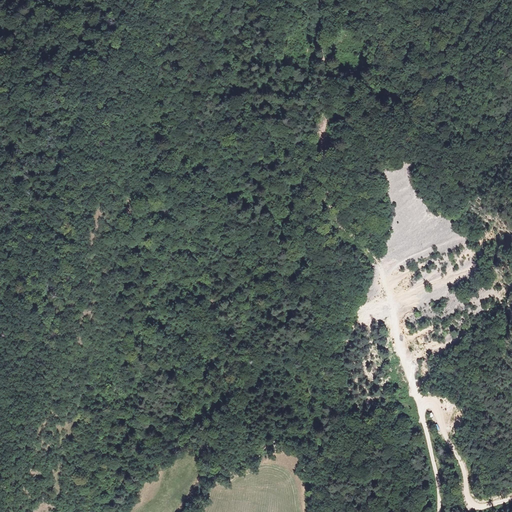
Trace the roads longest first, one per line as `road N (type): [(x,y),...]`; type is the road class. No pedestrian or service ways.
road 1 (track): [(322,130),(330,208),(380,265),(422,406)]
road 2 (track): [(108,511),(189,442),(238,466),(284,437),(319,443)]
road 3 (track): [(422,406),(431,405),(458,457),(469,502),(511,495)]
